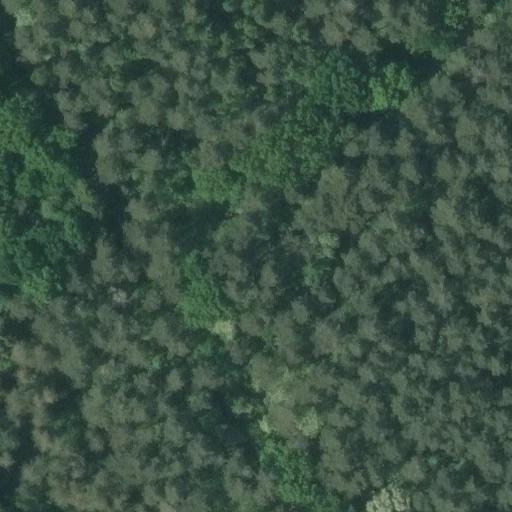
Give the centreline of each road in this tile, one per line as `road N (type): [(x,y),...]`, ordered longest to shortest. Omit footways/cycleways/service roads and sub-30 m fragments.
road 1 (track): [(291,511),(116,221)]
road 2 (track): [(116,221),(0,15)]
road 3 (track): [(0,299),(116,221)]
